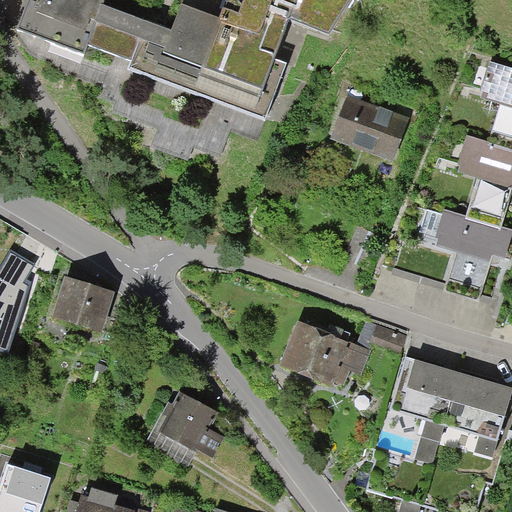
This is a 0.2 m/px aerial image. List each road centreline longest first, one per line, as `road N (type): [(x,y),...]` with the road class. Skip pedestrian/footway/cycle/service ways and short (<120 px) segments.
road 1 (residential): [(146,278),(161,260),(186,253),(511,347)]
road 2 (residential): [(146,278),(135,235),(18,65),(0,23)]
road 3 (residential): [(328,511),(206,345),(146,278)]
road 4 (residential): [(146,278),(0,191)]
